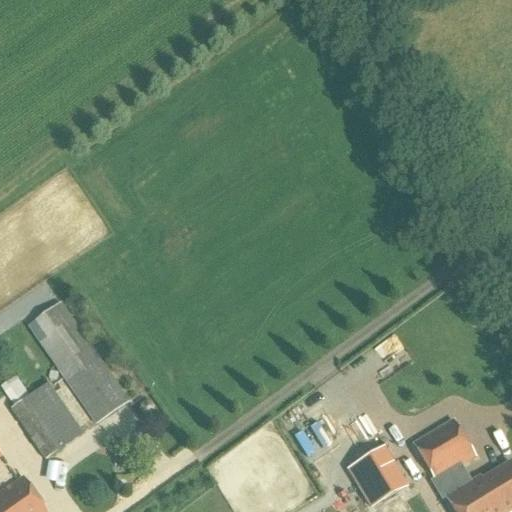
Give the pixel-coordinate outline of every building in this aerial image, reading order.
[(129,405),(62,305),(28,328),(96,427),(129,405)] [(45,462),(83,436),(70,418),(47,385),(28,399),(15,380),(0,389),(13,410),(10,412),(45,462)] [(148,405),(141,410),(145,417),(153,412),(148,405)] [(437,484),(474,461),(451,424),(414,446),(437,484)] [(369,463),(389,504),(411,494),(391,452),(369,463)] [(511,511),(511,466),(511,465),(482,482),(481,479),(446,499),(453,511),(511,511)] [(44,511),(23,480),(0,495),(0,511),(44,511)]
